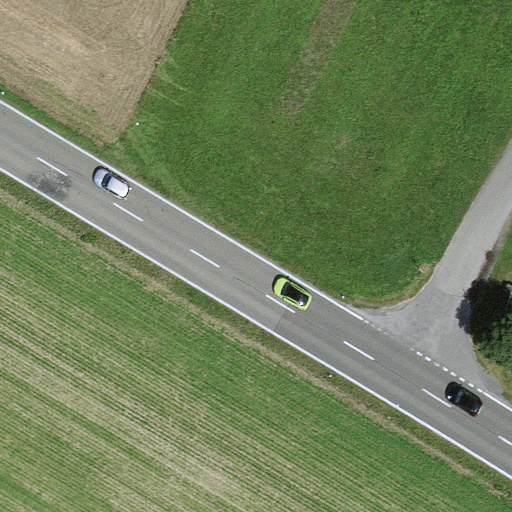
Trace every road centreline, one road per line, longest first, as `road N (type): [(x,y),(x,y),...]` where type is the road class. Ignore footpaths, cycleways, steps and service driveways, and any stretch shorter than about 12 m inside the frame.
road 1 (secondary): [(0,134),(392,371)]
road 2 (residential): [(392,371),(511,164)]
road 3 (secondary): [(392,371),(511,445)]
